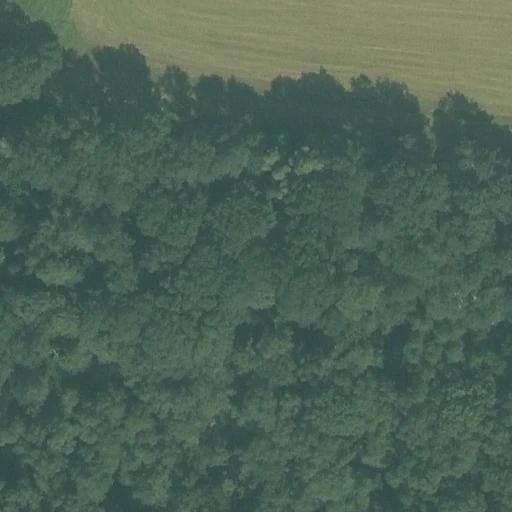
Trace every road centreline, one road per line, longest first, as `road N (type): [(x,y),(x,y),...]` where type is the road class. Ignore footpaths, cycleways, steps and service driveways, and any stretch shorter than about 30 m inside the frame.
road 1 (track): [(0,451),(27,432),(224,367),(258,330),(334,310),(355,285),(380,294),(478,259),(480,241),(435,206),(508,174),(511,185)]
road 2 (track): [(435,206),(180,288),(62,234),(0,189)]
road 3 (track): [(258,330),(321,362),(402,376),(461,365),(511,379)]
